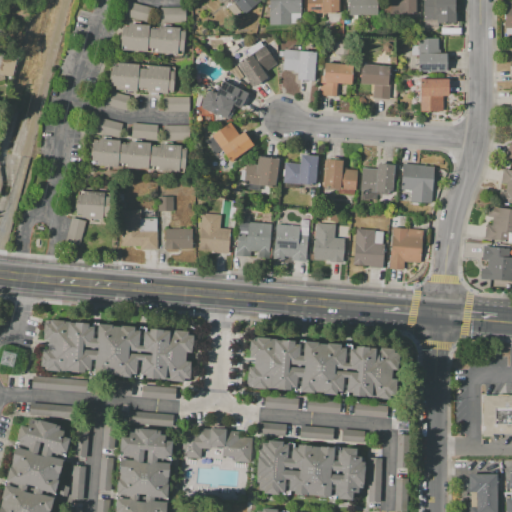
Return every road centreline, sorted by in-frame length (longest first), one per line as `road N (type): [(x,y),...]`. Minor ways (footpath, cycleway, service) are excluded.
road 1 (secondary): [(0,270),(382,308)]
road 2 (residential): [(439,313),(445,243),(475,140),(476,0)]
road 3 (residential): [(102,0),(65,105),(43,208)]
road 4 (residential): [(278,115),(475,140)]
road 5 (tertiary): [(436,511),(439,313)]
